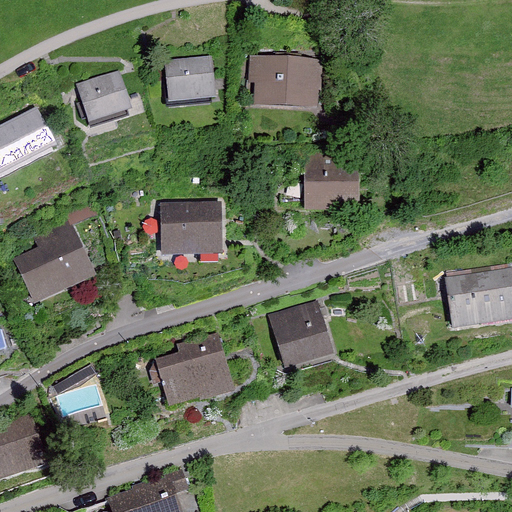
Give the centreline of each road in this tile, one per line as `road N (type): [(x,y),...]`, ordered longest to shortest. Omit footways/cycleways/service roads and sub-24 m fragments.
road 1 (residential): [(511,213),(121,330),(0,401)]
road 2 (residential): [(511,357),(237,437)]
road 3 (residential): [(511,472),(352,443),(237,437)]
road 4 (residential): [(237,437),(7,511)]
road 5 (unclassified): [(202,0),(88,28),(0,71)]
